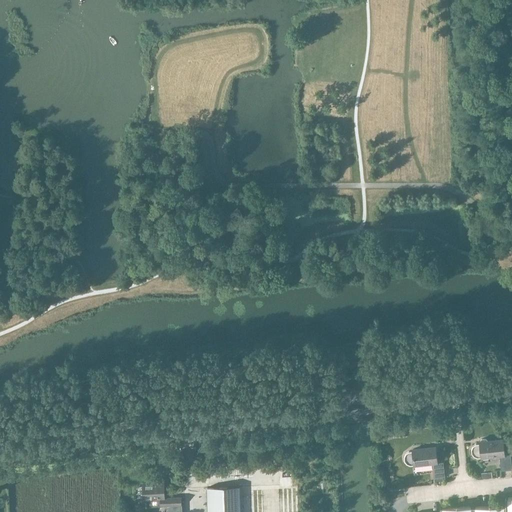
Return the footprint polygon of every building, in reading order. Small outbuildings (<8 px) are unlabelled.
[(471,449),(472,453),(474,456),(477,457),(481,457),(481,458),(499,456),(501,470),(511,469),(510,454),(504,455),(503,439),(487,441),(487,439),(485,438),(481,438),(480,440),(480,442),(479,442),(479,443),(476,443),(473,446),(471,449)] [(404,456),(404,460),(407,463),(410,465),(414,464),(414,465),(432,463),(434,478),(439,477),(439,479),(442,479),(442,477),(445,477),(443,462),(437,462),(435,447),(412,449),(412,450),(408,451),(405,453),(404,456)] [(164,482),(143,483),(144,499),(160,499),(160,506),(182,505),(182,499),(180,498),(165,499),(164,482)] [(241,511),(240,487),(207,488),(208,511),(241,511)] [(511,511),(511,497),(506,498),(506,506),(440,507),(440,511),(511,511)]
